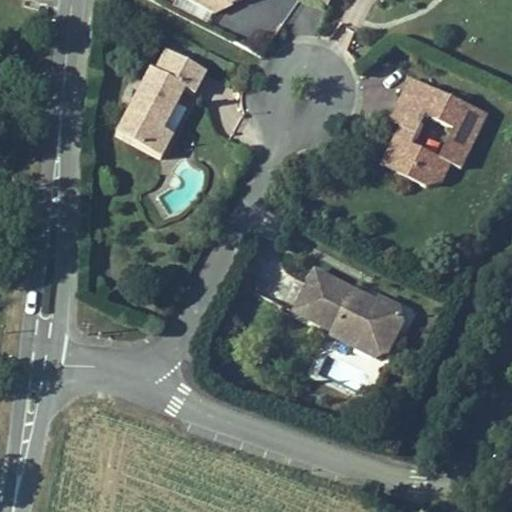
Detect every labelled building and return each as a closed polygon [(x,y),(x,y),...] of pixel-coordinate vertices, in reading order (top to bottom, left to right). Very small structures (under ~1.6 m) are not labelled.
[(175,0),(174,0),(211,19),(248,0),(175,0)] [(330,0),(316,0),(315,4),(327,9),(330,0)] [(196,102),(208,79),(167,58),(156,79),(152,77),(118,143),(163,166),(175,143),(165,138),(186,96),(196,102)] [(462,171),(488,116),(414,82),(406,100),(420,107),(409,132),(403,129),(393,150),(401,154),(397,162),(404,165),(399,177),(427,190),(444,184),(452,166),(462,171)] [(409,132),(420,107),(406,100),(394,125),(403,129),(409,132)] [(399,177),(404,165),(397,162),(401,154),(393,150),(384,170),(399,177)] [(364,296),(317,273),(297,315),(338,335),(332,348),(356,359),(360,350),(379,359),(398,345),(409,323),(402,309),(384,300),(382,301),(379,308),(362,300),(364,296)] [(391,361),(398,345),(379,359),(360,350),(356,359),(376,369),(391,361)]
